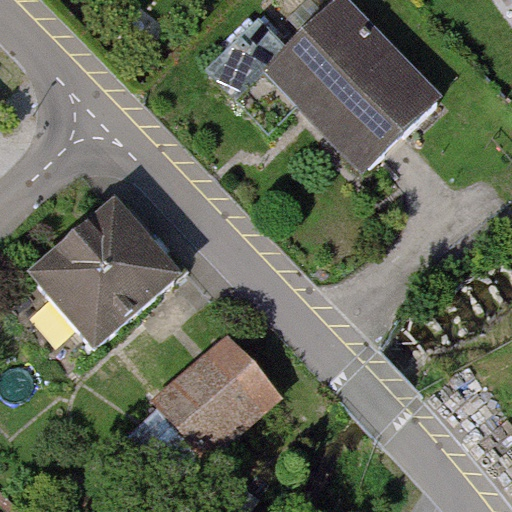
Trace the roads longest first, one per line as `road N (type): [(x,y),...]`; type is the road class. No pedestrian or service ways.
road 1 (residential): [(90,127),(124,146),(315,337),(474,511)]
road 2 (residential): [(0,19),(67,86),(90,127)]
road 3 (residential): [(90,127),(0,213)]
